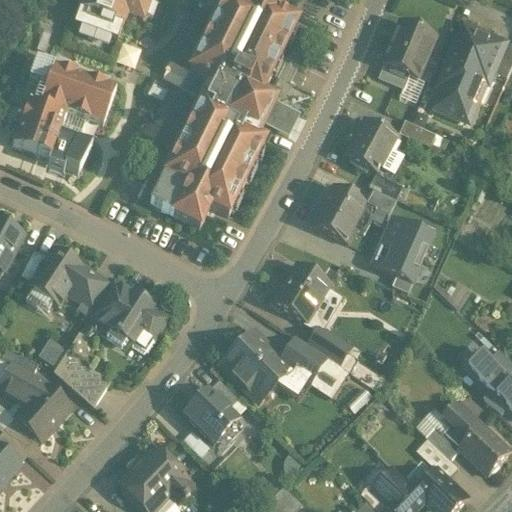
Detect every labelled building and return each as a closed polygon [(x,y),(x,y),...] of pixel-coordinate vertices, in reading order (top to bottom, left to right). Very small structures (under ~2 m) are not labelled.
[(75,0),(82,3),(73,28),(79,30),(77,38),(107,49),(110,41),(116,44),(125,18),(141,24),(143,20),(150,23),(155,9),(147,7),(149,0),(75,0)] [(207,0),(202,10),(217,17),(188,74),(179,93),(200,103),(195,113),(199,115),(197,121),(193,119),(172,161),(157,154),(145,179),(159,186),(149,207),(163,215),(198,232),(209,210),(227,219),(263,145),(256,142),(263,128),(274,105),(260,98),(271,77),(267,75),(269,69),(273,71),(285,48),(281,46),(284,41),(288,42),(296,26),(278,17),(286,0),(207,0)] [(434,39),(400,24),(382,67),(383,68),(409,79),(416,82),(434,39)] [(464,30),(447,68),(448,69),(439,91),(443,93),(435,111),(468,125),(485,85),(488,86),(492,75),(504,47),(503,46),(464,30)] [(504,47),(492,75),(507,81),(511,68),(511,48),(504,45),(503,46),(504,47)] [(115,92),(35,64),(27,84),(44,90),(38,106),(28,103),(11,149),(21,153),(48,163),(77,177),(90,151),(58,139),(60,132),(59,132),(65,116),(102,129),(115,92)] [(409,79),(383,68),(378,82),(403,92),(409,79)] [(299,117),(274,105),(263,128),(287,141),(299,117)] [(397,140),(364,123),(345,160),(377,177),(397,140)] [(434,137),(404,124),(398,136),(429,150),(434,137)] [(364,207),(333,190),(312,228),(347,248),(356,233),(363,237),(376,213),(365,206),(364,207)] [(396,203),(371,192),(364,207),(365,206),(376,213),(388,219),(396,203)] [(415,234),(391,223),(371,269),(396,279),(391,291),(407,297),(434,234),(418,227),(415,234)] [(22,239),(0,227),(0,272),(3,274),(22,239)] [(82,272),(52,252),(27,290),(57,310),(68,293),(69,292),(64,288),(76,270),(81,273),(82,272)] [(297,268),(283,291),(281,290),(271,306),(303,325),(304,326),(308,320),(328,287),(297,268)] [(97,282),(82,272),(81,273),(76,270),(64,288),(69,292),(68,293),(83,303),(94,286),(95,287),(97,282)] [(83,303),(76,314),(88,321),(93,314),(106,294),(95,287),(94,286),(83,303)] [(126,296),(110,287),(106,294),(121,303),(126,296)] [(131,298),(126,295),(126,296),(121,303),(108,324),(104,330),(119,340),(120,339),(130,346),(133,348),(141,335),(154,315),(155,313),(141,305),(145,298),(145,296),(137,291),(135,291),(131,298)] [(121,303),(106,294),(93,314),(108,324),(121,303)] [(166,322),(154,315),(141,335),(153,343),(154,341),(166,322)] [(320,327),(308,320),(304,326),(303,325),(302,328),(315,335),(320,327)] [(153,343),(141,335),(133,348),(130,346),(131,349),(143,357),(147,356),(155,344),(154,341),(153,343)] [(348,353),(320,335),(310,351),(323,360),(338,369),(348,353)] [(265,350),(262,353),(249,341),(250,340),(249,340),(221,367),(220,368),(236,384),(236,385),(237,385),(241,389),(240,389),(241,390),(241,389),(257,406),(288,376),(290,373),(281,363),(266,349),(265,350)] [(310,351),(295,341),(281,363),(290,373),(288,376),(305,387),(323,360),(310,351)] [(511,367),(499,355),(491,364),(511,383),(511,367)] [(86,371),(65,357),(52,376),(92,412),(109,386),(91,374),(96,365),(92,363),(86,371)] [(485,358),(470,373),(492,394),(509,411),(511,413),(511,383),(491,364),(485,358)] [(37,368),(19,359),(12,370),(31,380),(37,368)] [(12,370),(11,369),(10,370),(0,363),(0,394),(25,409),(44,388),(44,387),(31,380),(12,370)] [(236,402),(218,383),(208,393),(227,412),(236,402)] [(71,412),(44,388),(25,409),(13,422),(39,446),(39,447),(71,412)] [(208,393),(207,392),(183,417),(213,446),(238,421),(227,412),(208,393)] [(483,402),(501,418),(509,411),(492,394),(483,402)] [(460,407),(438,429),(461,451),(482,429),(460,407)] [(39,446),(13,422),(1,436),(8,442),(26,459),(39,446)] [(461,451),(438,429),(426,441),(434,449),(450,464),(461,453),(460,452),(461,451)] [(461,451),(460,452),(461,453),(489,480),(511,457),(482,429),(461,451)] [(26,459),(8,442),(0,450),(0,453),(17,470),(26,459)] [(450,464),(434,449),(424,460),(431,466),(440,466),(445,470),(450,464)] [(0,453),(0,490),(18,470),(17,470),(0,453)] [(161,464),(152,455),(143,464),(140,464),(136,469),(136,474),(138,476),(133,482),(131,480),(128,480),(120,489),(121,490),(121,495),(129,503),(134,502),(142,511),(143,511),(177,511),(179,511),(179,505),(182,502),(184,503),(187,499),(186,498),(190,495),(189,490),(183,483),(185,482),(164,461),(161,464)] [(246,475),(254,469),(243,455),(235,461),(246,475)] [(417,495),(426,505),(432,511),(458,511),(468,502),(438,473),(421,490),(417,495)] [(419,511),(426,505),(417,495),(408,487),(407,488),(394,475),(375,495),(369,489),(360,499),(367,506),(373,511),(419,511)] [(283,490),(260,511),(298,511),(301,509),(283,490)]
